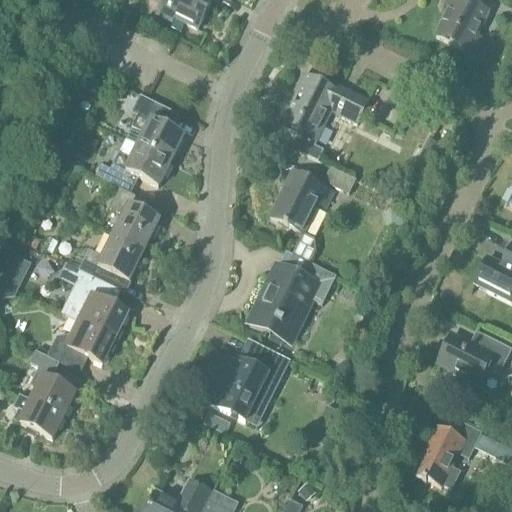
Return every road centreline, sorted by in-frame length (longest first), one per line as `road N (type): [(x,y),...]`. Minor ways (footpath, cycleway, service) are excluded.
road 1 (residential): [(316,29),(468,100),(491,137),(414,305),(367,511)]
road 2 (residential): [(273,9),(221,94),(231,277),(210,335),(155,446),(122,477),(76,486)]
